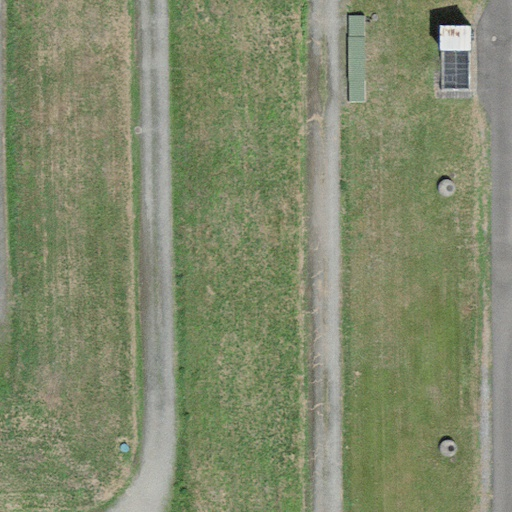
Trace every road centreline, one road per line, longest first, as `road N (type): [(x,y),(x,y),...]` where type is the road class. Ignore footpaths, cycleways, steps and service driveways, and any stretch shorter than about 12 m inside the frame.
road 1 (track): [(158,0),(160,453),(154,491),(139,511)]
road 2 (track): [(504,0),(508,511)]
road 3 (track): [(325,0),(327,511)]
